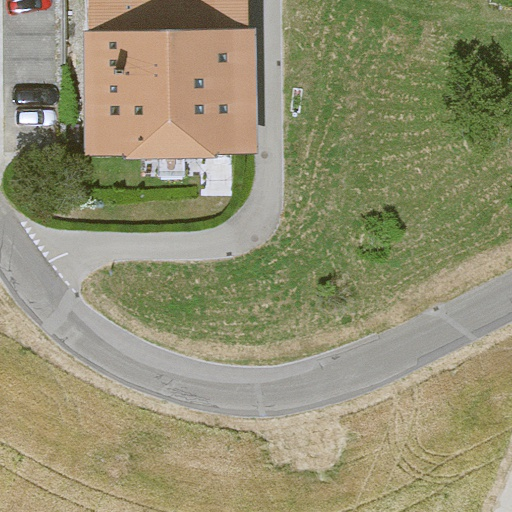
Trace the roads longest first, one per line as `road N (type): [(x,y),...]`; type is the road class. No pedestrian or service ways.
road 1 (tertiary): [(16,263),(68,323),(133,369),(219,395),(315,392),(381,370),(511,306)]
road 2 (residential): [(265,0),(270,200),(261,226),(243,245),(204,253),(16,263)]
